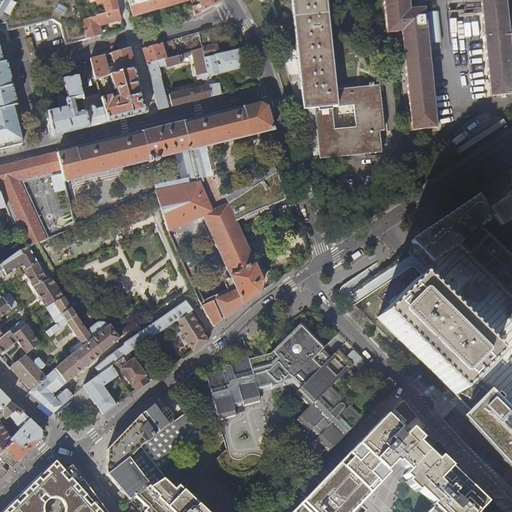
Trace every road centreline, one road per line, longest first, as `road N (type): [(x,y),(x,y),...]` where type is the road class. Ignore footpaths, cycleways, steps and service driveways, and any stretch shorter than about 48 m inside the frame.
road 1 (residential): [(308,272),(335,313),(511,507)]
road 2 (residential): [(42,147),(22,73),(28,64),(235,9)]
road 3 (residential): [(76,453),(308,272)]
road 4 (residential): [(322,261),(261,49),(235,9)]
road 5 (residential): [(322,261),(511,139)]
